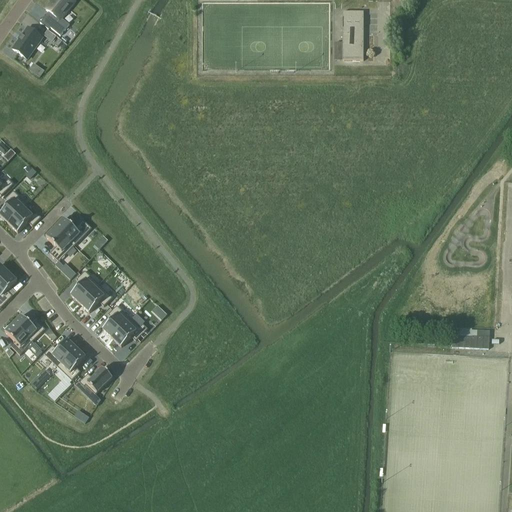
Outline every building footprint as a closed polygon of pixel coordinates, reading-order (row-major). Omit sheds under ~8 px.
[(54,0),(46,11),(49,13),(56,19),(49,28),(50,29),(60,37),(69,26),(62,20),(76,3),(72,0),(54,0)] [(84,27),(95,13),(85,6),(74,19),(84,27)] [(342,13),(342,61),(363,61),(363,13),(342,13)] [(12,50),(27,61),(42,39),(28,29),(12,50)] [(44,37),(52,43),(56,38),(47,32),(44,37)] [(29,71),(40,79),(45,73),(33,65),(29,71)] [(3,158),(8,163),(16,155),(11,151),(3,158)] [(25,177),(29,181),(37,174),(32,170),(25,177)] [(2,189),(0,190),(0,197),(1,199),(10,190),(5,185),(2,188),(2,189)] [(13,193),(5,202),(9,206),(14,201),(15,201),(18,198),(13,193)] [(9,206),(0,215),(0,217),(8,225),(24,210),(15,201),(14,201),(9,206)] [(24,210),(8,225),(18,235),(28,224),(33,219),(33,218),(24,210)] [(33,219),(28,224),(32,229),(41,220),(36,215),(33,218),(33,219)] [(64,220),(55,229),(71,245),(79,236),(80,235),(74,230),(64,220)] [(79,225),(74,230),(80,235),(79,236),(83,239),(88,234),(79,225)] [(55,229),(46,239),(56,249),(62,254),(62,253),(71,245),(55,229)] [(100,241),(105,246),(108,242),(103,238),(100,241)] [(56,249),(52,253),(61,262),(66,257),(62,253),(62,254),(56,249)] [(85,273),(76,282),(81,286),(86,281),(87,281),(90,278),(85,273)] [(7,277),(0,283),(0,300),(0,301),(5,295),(15,285),(7,277)] [(81,286),(71,296),(80,306),(95,290),(87,281),(86,281),(81,286)] [(95,290),(80,306),(89,315),(99,304),(105,299),(104,298),(95,290)] [(0,300),(0,307),(1,308),(10,300),(5,295),(0,301),(0,300)] [(105,299),(99,304),(104,309),(113,300),(108,295),(104,298),(105,299)] [(117,308),(108,316),(112,321),(118,315),(118,316),(122,312),(117,308)] [(112,321),(102,331),(112,340),(127,324),(118,316),(118,315),(112,321)] [(21,317),(13,325),(29,341),(37,333),(37,332),(32,327),(21,317)] [(36,322),(32,327),(37,332),(37,333),(40,336),(45,331),(36,322)] [(127,324),(112,340),(121,349),(131,339),(137,333),(136,333),(127,324)] [(13,325),(5,334),(15,344),(21,349),(29,341),(13,325)] [(137,333),(131,339),(136,343),(144,334),(139,329),(136,333),(137,333)] [(450,329),(449,336),(451,336),(452,336),(452,349),(489,351),(490,332),(477,331),(477,338),(471,337),(472,330),(450,329)] [(57,352),(52,357),(52,358),(61,366),(77,350),(67,341),(57,352)] [(15,344),(11,348),(20,357),(25,352),(21,349),(15,344)] [(53,347),(44,356),(49,361),(52,358),(52,357),(57,352),(53,347)] [(6,354),(9,359),(14,355),(9,350),(6,354)] [(77,350),(61,366),(70,375),(71,375),(76,370),(86,359),(77,350)] [(70,375),(67,378),(72,383),(80,374),(76,370),(71,375),(70,375)] [(92,380),(87,385),(87,386),(97,395),(112,379),(102,370),(92,380)] [(30,386),(36,391),(51,376),(45,371),(30,386)] [(88,376),(79,385),(84,389),(87,386),(87,385),(92,380),(88,376)] [(72,386),(70,385),(66,381),(49,398),(55,403),(72,386)] [(83,415),(79,421),(85,425),(89,419),(83,415)]
